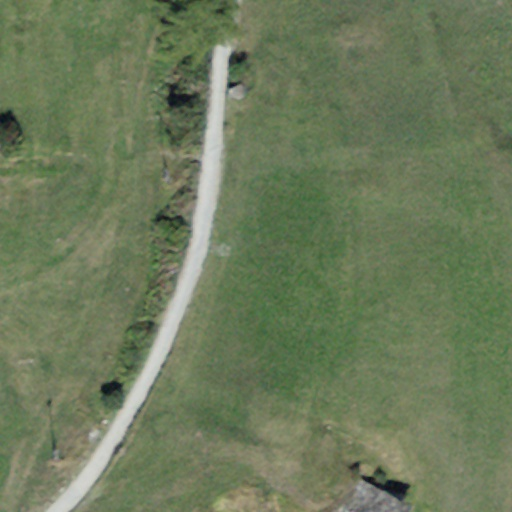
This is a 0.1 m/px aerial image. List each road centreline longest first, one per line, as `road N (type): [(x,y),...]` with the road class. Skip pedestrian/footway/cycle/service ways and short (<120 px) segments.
road 1 (track): [(214,0),(185,229),(113,407),(28,511)]
road 2 (track): [(159,292),(0,289)]
